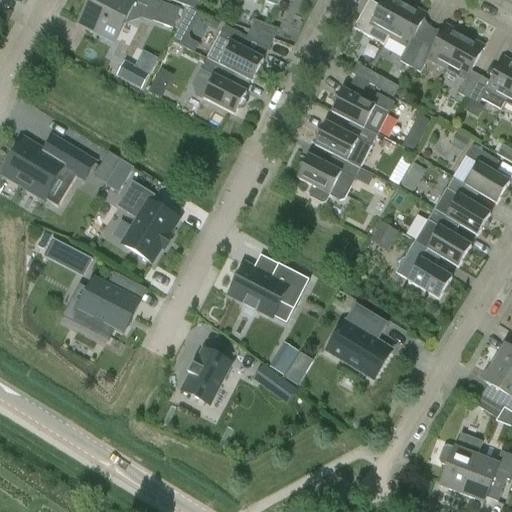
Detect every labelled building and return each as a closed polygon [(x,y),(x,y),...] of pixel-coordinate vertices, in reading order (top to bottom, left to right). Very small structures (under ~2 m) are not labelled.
[(113,44),(122,27),(144,19),(150,8),(147,7),(151,0),(150,0),(138,0),(138,1),(135,0),(120,0),(118,5),(109,0),(91,0),(78,26),(113,44)] [(188,0),(186,9),(193,12),(197,0),(188,0)] [(388,39),(406,6),(395,0),(384,0),(378,13),(366,6),(353,30),(383,47),(388,39)] [(153,23),(173,30),(180,10),(160,3),(153,23)] [(410,69),(422,46),(412,41),(426,17),(406,6),(388,39),(407,49),(399,63),(410,69)] [(274,42),(278,31),(253,22),(249,33),(274,42)] [(263,62),(241,50),(246,39),(224,27),(207,61),(229,72),(252,84),(263,62)] [(445,28),(432,52),(422,46),(410,69),(420,75),(428,60),(446,71),(464,38),(445,28)] [(183,35),(177,32),(172,42),(181,47),(185,41),(183,35)] [(468,101),(480,78),(470,73),(484,49),(464,38),(446,71),(465,81),(457,95),(468,101)] [(511,64),(503,60),(490,84),(480,78),(468,101),(478,107),(486,93),(504,103),(511,89),(511,64)] [(196,97),(202,100),(235,117),(246,95),(224,83),(229,72),(207,61),(193,87),(196,97)] [(374,88),(379,78),(356,66),(351,76),(374,88)] [(131,79),(142,84),(147,73),(136,68),(131,79)] [(163,98),(170,74),(158,70),(150,95),(163,98)] [(398,89),(379,78),(374,88),(393,99),(398,89)] [(407,100),(404,91),(397,94),(400,103),(407,100)] [(342,92),(331,114),(354,126),(363,131),(363,130),(375,109),(387,116),(393,104),(371,92),(365,104),(342,92)] [(414,126),(424,132),(430,121),(419,115),(414,126)] [(48,136),(27,123),(9,159),(52,181),(64,157),(70,161),(75,150),(90,158),(98,143),(55,121),(48,136)] [(314,147),(337,159),(359,171),(376,137),(363,130),(363,131),(354,126),(348,137),(325,125),(314,147)] [(457,135),(451,145),(463,152),(469,142),(457,135)] [(511,165),(511,152),(502,146),(496,156),(511,165)] [(465,186),(454,180),(474,193),(496,206),(509,185),(487,172),(494,161),(472,148),(465,159),(478,166),(465,186)] [(312,188),(309,194),(310,199),(322,205),(327,204),(330,197),(340,202),(345,201),(355,180),(368,187),(372,178),(359,171),(337,159),(331,170),(308,158),(297,180),(312,188)] [(121,163),(106,186),(118,194),(133,170),(121,163)] [(414,166),(407,176),(419,183),(425,172),(414,166)] [(490,217),(468,203),(474,193),(454,180),(434,212),(455,225),(477,238),(490,217)] [(170,237),(179,222),(150,204),(154,197),(133,184),(123,200),(143,212),(122,246),(153,264),(162,250),(164,251),(172,238),(170,237)] [(470,248),(449,235),(455,225),(434,212),(415,244),(436,257),(457,270),(470,248)] [(370,243),(388,253),(399,235),(381,224),(370,243)] [(395,276),(407,283),(438,302),(451,280),(429,267),(436,257),(415,244),(405,260),(402,261),(398,267),(399,269),(395,276)] [(69,269),(82,276),(90,260),(77,254),(69,269)] [(272,280),(245,267),(230,297),(246,305),(244,309),(257,315),(259,312),(274,320),(281,305),(295,312),(310,283),(279,266),(272,280)] [(131,300),(95,282),(75,320),(111,339),(115,330),(124,334),(136,310),(128,306),(131,300)] [(409,315),(412,310),(404,305),(401,311),(409,315)] [(345,325),(328,352),(374,380),(391,353),(370,340),(379,327),(353,311),(345,325)] [(284,345),(270,369),(283,376),(297,353),(284,345)] [(505,347),(504,347),(493,365),(511,376),(511,347),(510,350),(505,347)] [(230,365),(205,352),(196,368),(193,367),(188,375),(192,377),(183,393),(209,406),(230,365)] [(300,355),(284,380),(297,388),(312,363),(300,355)] [(504,409),(511,414),(511,413),(511,376),(493,365),(482,383),(488,386),(481,397),(503,410),(504,409)] [(264,367),(254,381),(286,405),(296,391),(264,367)] [(475,408),(497,421),(503,410),(481,397),(475,408)] [(462,497),(476,459),(482,443),(460,435),(454,450),(447,448),(443,449),(439,461),(441,465),(448,468),(440,488),(462,497)] [(476,459),(462,497),(484,505),(486,500),(497,504),(506,480),(495,476),(498,467),(476,459)]
